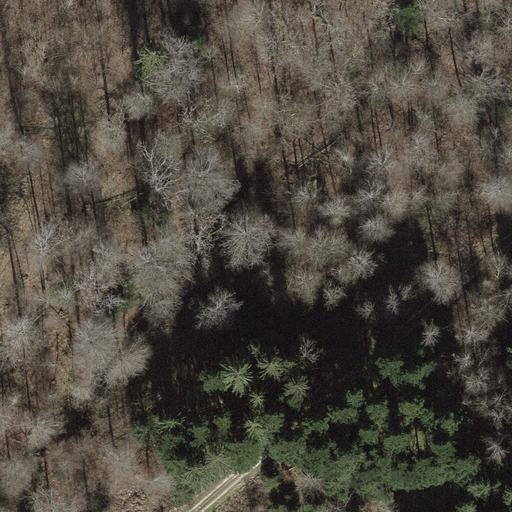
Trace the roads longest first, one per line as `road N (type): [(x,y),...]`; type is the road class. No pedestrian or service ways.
road 1 (track): [(511,234),(195,511)]
road 2 (track): [(433,0),(440,33),(511,92)]
